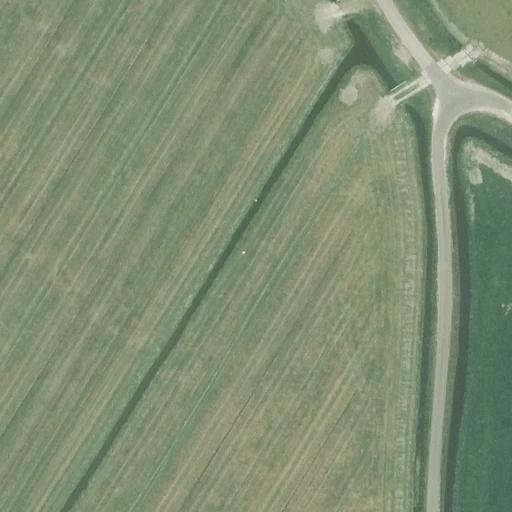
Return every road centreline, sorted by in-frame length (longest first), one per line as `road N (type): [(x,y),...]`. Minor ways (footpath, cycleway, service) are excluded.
road 1 (unclassified): [(430,511),(444,314),(437,153),(456,103)]
road 2 (track): [(385,102),(479,46),(511,68)]
road 3 (unclassified): [(456,103),(382,0)]
